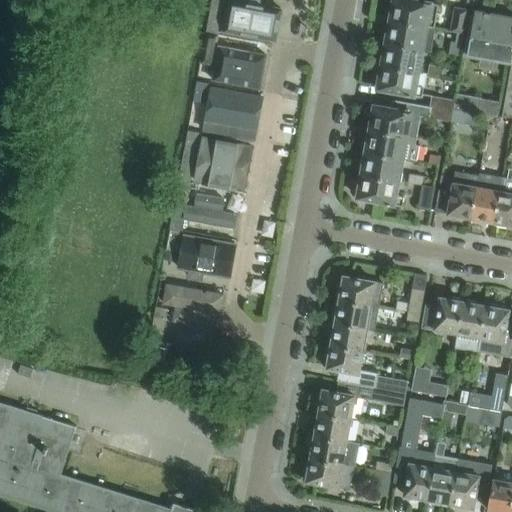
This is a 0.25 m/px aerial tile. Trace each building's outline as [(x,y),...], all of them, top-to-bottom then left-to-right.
[(237,0),(229,0),(223,30),(276,40),(282,8),(253,3),(254,0),(245,0),(245,1),(237,0)] [(390,8),(389,15),(391,19),(429,26),(429,25),(435,26),(439,4),(416,0),(394,0),(393,6),(390,8)] [(463,32),(468,9),(455,7),(451,29),(450,30),(463,32)] [(511,17),(475,11),(471,31),(467,30),(463,56),(480,58),(479,67),(497,71),(498,62),(511,65),(511,61),(511,17)] [(424,50),(429,26),(391,19),(389,29),(386,31),(383,42),(424,50)] [(451,29),(436,27),(435,35),(449,38),(450,30),(451,29)] [(202,52),(200,63),(212,65),(214,54),(218,33),(206,31),(202,52)] [(424,50),(383,42),(381,53),(383,56),(382,65),(420,72),(424,50)] [(223,50),(217,83),(259,91),(265,58),(223,50)] [(511,61),(511,65),(503,114),(511,116),(511,61)] [(444,66),(430,63),(428,72),(442,75),(444,66)] [(379,68),(377,76),(379,78),(378,88),(422,97),(424,86),(426,73),(420,72),(382,65),(382,66),(379,68)] [(209,83),(197,81),(193,101),(205,103),(209,83)] [(264,103),(208,93),(201,137),(225,142),(226,128),(259,135),(264,103)] [(457,93),(456,99),(454,107),(479,112),(481,97),(457,93)] [(454,107),(456,99),(432,94),(430,107),(453,111),(454,107)] [(370,127),(370,129),(417,138),(418,136),(420,121),(418,121),(418,114),(375,105),(373,115),(370,117),(368,124),(370,127)] [(452,120),(453,111),(430,107),(428,116),(452,120)] [(477,124),(479,112),(454,107),(453,111),(452,120),(477,124)] [(420,145),(416,145),(417,138),(370,129),(368,138),(365,140),(363,151),(404,158),(417,161),(420,145)] [(199,132),(188,130),(178,179),(190,181),(200,132),(199,132)] [(237,194),(245,153),(203,145),(195,186),(237,194)] [(400,181),(404,158),(363,151),(361,162),(363,164),(362,174),(400,181)] [(427,154),(426,161),(436,163),(438,156),(427,154)] [(441,173),(436,201),(449,204),(447,213),(458,215),(460,219),(467,220),(469,218),(471,218),(479,175),(455,171),(455,175),(442,173),(441,173)] [(408,181),(423,184),(423,183),(425,175),(410,172),(408,181)] [(479,175),(471,218),(475,219),(477,222),(482,223),(483,220),(494,222),(503,176),(479,172),(479,175)] [(398,193),(400,181),(362,174),(361,175),(358,178),(357,185),(359,186),(357,197),(358,199),(358,200),(359,202),(361,203),(362,203),(363,203),(364,203),(365,203),(366,202),(367,202),(368,201),(368,200),(368,199),(387,202),(402,205),(404,194),(398,193)] [(511,177),(503,176),(494,222),(496,223),(497,226),(505,227),(507,224),(511,225),(511,177)] [(181,230),(190,181),(178,179),(169,228),(181,230)] [(430,210),(435,188),(435,185),(423,183),(423,184),(418,208),(430,210)] [(226,203),(194,197),(190,222),(235,229),(237,217),(224,215),(226,203)] [(177,252),(181,230),(169,228),(165,249),(177,252)] [(185,234),(179,267),(190,269),(189,276),(201,278),(203,271),(227,275),(229,276),(235,243),(185,234)] [(383,282),(376,281),(343,275),(341,287),(339,287),(337,294),(340,296),(339,299),(371,304),(379,306),(383,282)] [(225,298),(162,286),(161,304),(222,315),(225,298)] [(421,313),(425,289),(413,287),(410,301),(409,310),(408,311),(421,313)] [(458,332),(464,300),(461,300),(460,297),(453,296),(451,298),(440,296),(438,306),(427,304),(423,326),(458,332)] [(458,332),(455,346),(480,350),(481,346),(479,345),(486,304),(476,303),(475,300),(467,298),(465,301),(464,300),(458,332)] [(367,327),(371,304),(339,299),(338,308),(335,309),(333,317),(335,319),(335,321),(367,327)] [(398,299),(396,308),(409,310),(410,301),(398,299)] [(511,356),(511,319),(508,318),(510,309),(499,307),(498,304),(488,302),(486,304),(479,345),(481,346),(480,350),(511,356)] [(168,308),(156,306),(152,326),(164,329),(168,308)] [(419,320),(421,313),(408,311),(407,318),(419,320)] [(363,349),(367,327),(335,321),(335,322),(332,323),(331,332),(333,333),(331,344),(363,349)] [(328,346),(327,354),(329,355),(327,367),(338,369),(337,379),(375,386),(378,374),(378,372),(360,368),(363,349),(331,344),(331,345),(328,346)] [(413,357),(414,348),(402,346),(400,355),(413,357)] [(157,347),(152,370),(162,372),(167,349),(157,347)] [(170,376),(195,382),(199,364),(173,358),(170,376)] [(502,410),(510,369),(497,367),(490,408),(502,410)] [(409,379),(408,379),(378,374),(375,386),(406,392),(409,379)] [(449,384),(414,378),(412,389),(447,395),(449,384)] [(406,392),(375,386),(373,398),(404,404),(406,392)] [(319,409),(319,411),(350,417),(355,393),(323,388),(321,399),(318,400),(317,407),(319,409)] [(462,389),(460,401),(469,403),(471,391),(462,389)] [(401,447),(395,480),(396,480),(406,482),(404,494),(414,496),(416,499),(425,501),(426,498),(427,498),(433,466),(435,454),(436,452),(415,448),(424,399),(410,397),(401,447)] [(0,494),(56,511),(201,511),(173,503),(171,510),(60,474),(76,426),(36,413),(37,410),(27,407),(26,411),(0,402),(0,494)] [(468,404),(465,420),(475,422),(478,405),(468,404)] [(346,440),(350,417),(319,411),(317,421),(314,422),(312,430),(315,432),(315,434),(346,440)] [(511,428),(511,414),(510,414),(505,417),(503,427),(511,428)] [(199,445),(214,439),(207,422),(192,429),(199,445)] [(398,435),(400,426),(387,424),(386,432),(398,435)] [(311,437),(310,445),(312,447),(311,457),(352,464),(355,464),(359,442),(346,440),(315,434),(314,436),(311,437)] [(433,466),(427,498),(429,499),(430,502),(439,503),(440,501),(450,502),(456,470),(458,458),(435,454),(433,466)] [(306,480),(351,488),(355,464),(352,464),(311,457),(310,458),(308,459),(306,467),(308,469),(306,480)] [(456,470),(450,502),(452,503),(453,506),(461,507),(463,505),(473,507),(477,487),(487,489),(492,464),(458,458),(456,470)] [(394,462),(393,462),(377,459),(376,468),(376,469),(380,469),(392,471),(394,462)] [(368,466),(366,477),(379,479),(380,469),(376,469),(376,468),(368,466)] [(510,511),(511,504),(511,480),(494,477),(488,509),(496,511),(495,511),(510,511)]
